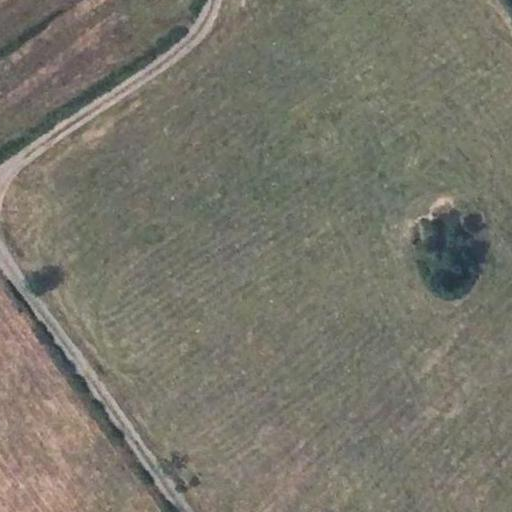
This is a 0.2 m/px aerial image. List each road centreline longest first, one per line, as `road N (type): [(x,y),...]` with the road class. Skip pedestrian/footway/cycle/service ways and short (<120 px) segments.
road 1 (track): [(187,511),(0,250)]
road 2 (track): [(0,173),(195,35),(213,0)]
